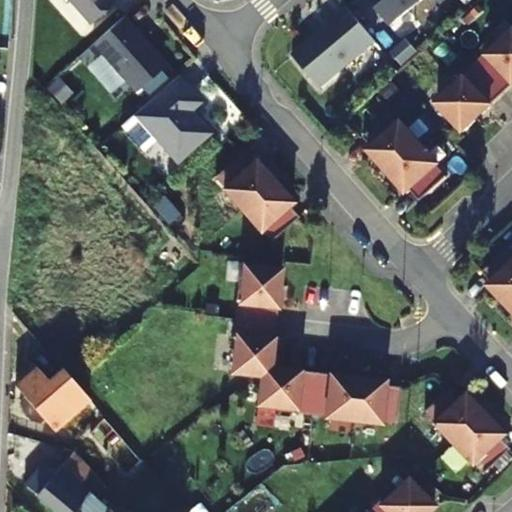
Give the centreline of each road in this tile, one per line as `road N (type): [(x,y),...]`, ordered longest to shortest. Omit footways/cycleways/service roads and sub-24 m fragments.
road 1 (residential): [(221,48),(418,269)]
road 2 (residential): [(306,329),(402,342),(420,338),(454,308)]
road 3 (residential): [(418,269),(498,198),(511,175)]
